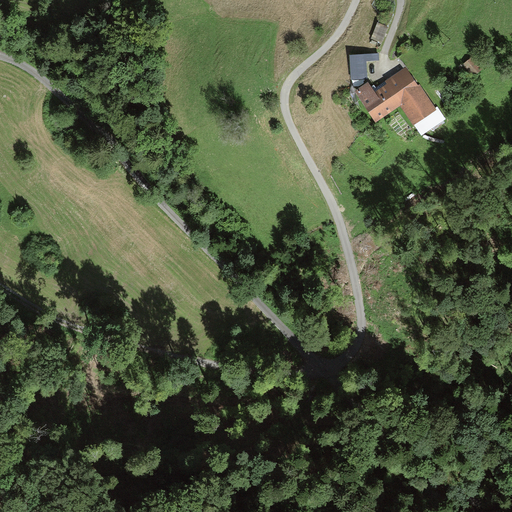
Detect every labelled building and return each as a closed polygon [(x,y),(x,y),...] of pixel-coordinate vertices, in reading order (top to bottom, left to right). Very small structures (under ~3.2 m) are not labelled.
[(372,41),(383,45),(389,29),(378,25),(372,41)] [(378,59),(378,51),(352,51),(352,74),(366,74),(366,59),(378,59)] [(480,69),(472,56),(465,60),(472,73),(480,69)] [(410,122),(431,108),(408,74),(383,91),(372,76),(355,88),(376,118),(397,103),(410,122)] [(472,78),(462,85),(467,92),(477,85),(472,78)]
